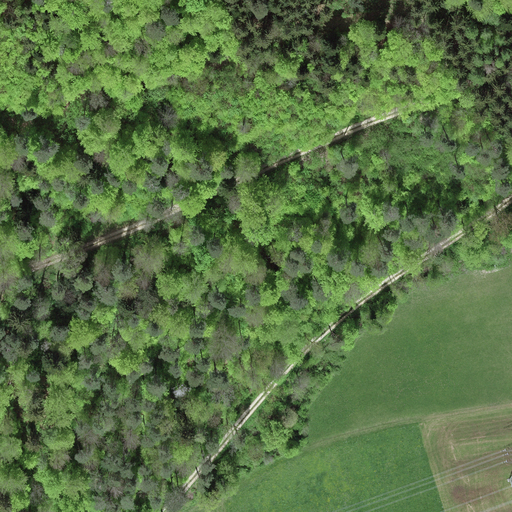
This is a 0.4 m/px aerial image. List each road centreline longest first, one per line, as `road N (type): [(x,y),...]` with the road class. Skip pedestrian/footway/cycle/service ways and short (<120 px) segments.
road 1 (track): [(0,283),(511,61)]
road 2 (track): [(0,107),(174,73),(341,22),(484,0)]
road 3 (track): [(511,194),(302,345),(163,511)]
